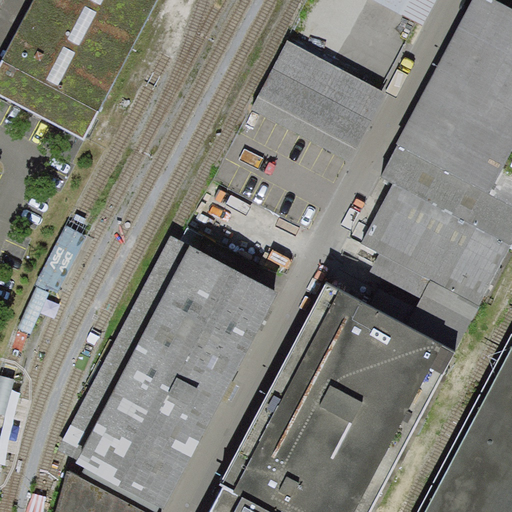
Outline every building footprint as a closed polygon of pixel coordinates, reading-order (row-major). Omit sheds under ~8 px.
[(32,0),(0,61),(0,94),(84,139),(157,0),(32,0)] [(375,0),(420,23),(432,0),(375,0)] [(511,243),(511,9),(494,0),(472,0),(379,175),(393,183),(511,245),(511,243)] [(249,107),(347,159),(384,90),(286,38),(249,107)] [(456,350),(511,245),(393,183),(360,242),(380,252),(355,297),(456,350)] [(68,458),(158,505),(274,286),(183,239),(68,458)] [(326,281),(219,484),(223,486),(271,511),(369,511),(456,350),(355,297),(326,281)] [(511,511),(511,354),(428,511),(511,511)] [(56,511),(153,511),(154,511),(72,476),(56,511)] [(271,511),(223,486),(209,511),(271,511)]
